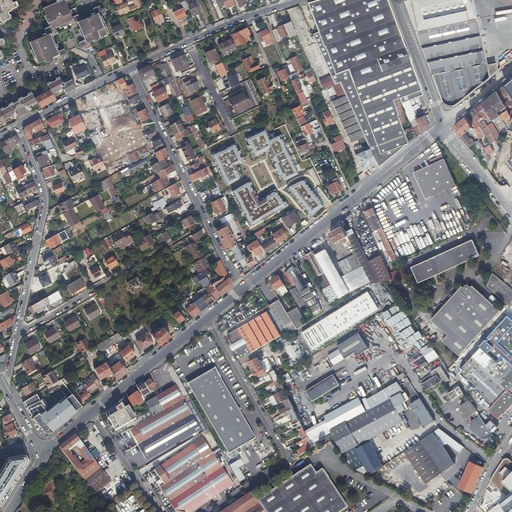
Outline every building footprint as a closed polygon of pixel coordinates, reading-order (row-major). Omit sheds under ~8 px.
[(0,0),(0,15),(3,23),(6,22),(12,19),(11,18),(12,17),(12,16),(10,16),(9,13),(13,12),(12,10),(18,8),(16,3),(13,4),(11,0),(10,0),(9,0),(8,0),(7,0),(0,0)] [(110,33),(105,22),(105,21),(103,17),(101,18),(100,16),(106,14),(103,8),(101,9),(100,6),(95,9),(97,15),(95,15),(94,13),(92,14),(92,16),(81,21),(78,15),(73,18),(71,13),(72,13),(68,2),(66,3),(66,2),(71,0),(61,0),(62,0),(61,1),(60,0),(58,0),(57,1),(57,2),(44,8),(46,15),(45,15),(48,23),(49,22),(51,26),(50,27),(53,35),(58,33),(56,28),(60,26),(60,28),(68,25),(67,23),(71,21),(73,27),(80,24),(81,28),(79,29),(82,36),(84,36),(86,40),(80,42),(83,48),(85,47),(87,50),(93,47),(90,41),(94,40),(95,42),(105,37),(105,35),(110,33)] [(113,0),(119,15),(130,10),(127,3),(123,5),(121,1),(119,2),(118,0),(113,0)] [(184,0),(188,7),(191,15),(199,11),(193,0),(184,0)] [(370,150),(376,163),(378,168),(408,144),(397,114),(398,113),(392,100),(397,98),(399,97),(402,103),(408,100),(412,99),(417,97),(421,107),(426,106),(422,95),(423,95),(387,0),(319,0),(308,3),(321,39),(324,46),(325,46),(335,73),(339,81),(345,96),(364,137),(370,150)] [(403,0),(423,52),(442,100),(443,103),(443,104),(444,105),(445,106),(446,107),(447,107),(448,107),(450,107),(451,107),(452,107),(453,106),(455,105),(498,70),(496,63),(486,65),(477,21),(472,0),(403,0)] [(183,8),(178,10),(173,12),(177,21),(187,17),(183,8)] [(151,13),(155,23),(164,19),(159,9),(151,13)] [(138,17),(136,18),(134,19),(133,18),(128,20),(133,32),(143,28),(138,17)] [(284,24),(288,34),(289,37),(296,34),(290,21),(284,24)] [(288,34),(284,24),(276,28),(277,29),(272,32),(276,40),(288,34)] [(112,28),(116,38),(124,35),(120,25),(112,28)] [(59,61),(65,59),(64,56),(67,55),(64,49),(59,51),(57,47),(59,46),(54,37),(53,37),(52,36),(53,35),(50,27),(45,28),(48,34),(46,35),(45,33),(42,35),(43,36),(29,42),(32,49),(31,50),(34,57),(36,56),(38,63),(46,60),(47,61),(53,59),(52,57),(57,55),(59,61)] [(232,38),(235,46),(245,41),(243,37),(250,33),(248,28),(231,35),(232,38)] [(257,34),(259,38),(261,42),(271,38),(267,29),(257,34)] [(235,46),(232,38),(225,41),(224,39),(219,41),(220,43),(217,45),(222,54),(236,48),(235,46)] [(324,46),(321,39),(315,42),(330,74),(334,83),(339,81),(335,73),(325,46),(324,46)] [(156,42),(159,51),(164,49),(160,40),(156,42)] [(105,49),(99,52),(106,66),(111,64),(111,63),(116,61),(112,53),(108,55),(105,49)] [(214,49),(210,51),(205,53),(210,65),(216,62),(215,60),(219,58),(214,49)] [(511,52),(508,50),(503,60),(506,61),(508,57),(510,59),(511,55),(511,52)] [(183,54),(177,57),(171,60),(176,71),(188,65),(183,54)] [(259,68),(258,65),(256,63),(252,65),(249,58),(242,61),(248,73),(259,68)] [(215,64),(218,70),(221,77),(222,76),(224,78),(228,76),(221,61),(215,64)] [(169,77),(171,76),(172,75),(169,67),(168,68),(165,62),(162,64),(165,70),(169,77)] [(138,73),(140,77),(142,80),(154,74),(150,65),(140,70),(138,73)] [(288,76),(292,74),(288,65),(284,67),(285,68),(288,76)] [(78,80),(89,74),(85,66),(74,71),(78,80)] [(279,68),(278,69),(276,70),(281,81),(288,77),(284,69),(280,71),(279,68)] [(223,84),(225,90),(240,85),(236,74),(226,77),(227,82),(223,84)] [(295,80),(292,74),(288,76),(291,82),(292,82),(297,94),(302,92),(296,79),(295,80)] [(334,83),(330,74),(319,80),(323,89),(332,84),(334,83)] [(68,92),(77,89),(72,79),(68,81),(67,79),(64,81),(62,81),(60,77),(57,78),(57,80),(51,83),(51,81),(48,83),(51,90),(54,95),(58,93),(58,91),(62,89),(62,90),(65,89),(68,93),(68,92)] [(257,81),(260,88),(263,94),(272,90),(266,77),(257,81)] [(125,87),(127,86),(123,78),(117,80),(122,89),(125,87)] [(194,79),(184,83),(186,87),(187,86),(190,93),(200,89),(197,82),(196,82),(194,79)] [(350,143),(364,137),(345,96),(339,81),(334,83),(332,84),(339,99),(332,102),(350,143)] [(137,92),(133,83),(127,86),(125,87),(129,96),(137,92)] [(159,87),(160,87),(161,86),(159,83),(151,87),(153,91),(160,88),(159,87)] [(505,86),(498,91),(506,106),(507,105),(506,103),(510,101),(508,97),(511,95),(505,87),(505,86)] [(153,92),(156,97),(158,102),(168,97),(163,87),(153,92)] [(119,89),(101,96),(106,108),(116,103),(119,109),(116,111),(118,116),(126,112),(121,100),(123,100),(119,89)] [(56,99),(54,95),(51,90),(35,98),(38,104),(40,108),(56,99)] [(498,91),(489,98),(498,112),(503,120),(509,116),(506,110),(504,111),(502,108),(506,106),(498,91)] [(26,109),(33,106),(34,107),(38,104),(32,92),(18,100),(23,107),(24,106),(26,109)] [(241,104),(249,100),(245,92),(237,96),(241,104)] [(130,103),(140,98),(138,94),(128,99),(130,103)] [(201,96),(196,98),(191,101),(198,115),(207,110),(201,96)] [(233,108),(241,104),(237,96),(229,100),(233,108)] [(422,109),(421,107),(417,97),(412,99),(417,110),(422,109)] [(402,112),(397,98),(392,100),(398,113),(397,114),(408,144),(416,137),(411,126),(409,127),(407,121),(405,122),(401,112),(402,112)] [(489,98),(483,103),(491,116),(498,112),(489,98)] [(17,110),(23,107),(18,100),(13,103),(17,110)] [(249,100),(241,104),(233,108),(235,112),(251,105),(249,100)] [(413,115),(408,100),(402,103),(407,115),(410,114),(411,116),(413,115)] [(10,118),(17,114),(16,111),(17,110),(13,103),(0,109),(6,121),(6,122),(11,119),(10,118)] [(483,103),(478,107),(485,120),(487,119),(488,121),(491,120),(489,118),(491,117),(491,116),(483,103)] [(161,108),(164,113),(166,118),(174,115),(169,104),(161,108)] [(182,108),(184,112),(186,116),(191,113),(188,105),(182,108)] [(304,114),(302,110),(300,106),(296,108),(297,111),(294,113),(296,118),(304,114)] [(88,128),(97,123),(89,107),(81,111),(88,128)] [(472,112),(476,119),(477,122),(479,121),(492,145),(497,142),(496,140),(487,124),(485,120),(478,107),(472,112)] [(150,117),(145,108),(138,112),(135,114),(133,114),(136,118),(140,116),(142,121),(150,117)] [(325,124),(328,123),(329,122),(333,121),(328,110),(323,112),(325,118),(323,119),(325,124)] [(505,139),(508,129),(503,120),(498,112),(491,116),(491,117),(505,139)] [(60,113),(47,120),(51,127),(64,120),(60,113)] [(86,128),(79,114),(68,120),(72,128),(74,132),(75,133),(86,128)] [(427,128),(428,124),(431,122),(428,114),(424,115),(411,121),(417,136),(427,128)] [(300,127),(308,124),(307,122),(305,123),(302,116),(296,119),(300,127)] [(469,146),(472,144),(477,150),(483,146),(477,137),(473,129),(466,117),(456,126),(455,129),(469,146)] [(45,127),(41,119),(40,119),(25,127),(24,131),(28,141),(33,139),(30,131),(35,129),(37,132),(45,127)] [(210,126),(208,127),(206,128),(208,132),(211,130),(213,133),(220,129),(215,119),(208,123),(210,126)] [(477,122),(476,119),(471,122),(473,127),(474,126),(475,128),(473,129),(477,137),(480,135),(479,135),(483,133),(477,122)] [(169,125),(172,130),(175,135),(177,139),(187,134),(179,120),(169,125)] [(491,122),(487,124),(496,140),(499,138),(491,122)] [(312,133),(308,124),(300,127),(304,135),(305,136),(312,133)] [(190,126),(197,141),(201,150),(205,148),(194,125),(190,126)] [(265,130),(246,137),(253,155),(269,149),(281,181),(297,175),(283,137),(280,138),(279,134),(268,138),(265,130)] [(230,136),(229,134),(227,132),(216,137),(218,142),(230,136)] [(312,133),(305,136),(309,146),(313,144),(312,144),(312,143),(311,144),(310,142),(312,140),(313,142),(317,141),(313,132),(312,133)] [(19,140),(16,135),(1,143),(8,155),(13,153),(10,149),(17,146),(15,144),(18,142),(17,140),(19,140)] [(49,135),(29,142),(31,146),(44,142),(51,139),(49,135)] [(309,146),(305,136),(304,135),(300,137),(304,144),(297,148),(299,153),(310,148),(311,149),(316,147),(314,143),(313,144),(309,146)] [(77,146),(73,137),(63,142),(67,150),(72,148),(77,146)] [(51,139),(44,142),(49,153),(56,151),(51,139)] [(160,150),(164,148),(160,139),(156,142),(160,150)] [(346,147),(342,139),(336,142),(331,144),(335,152),(346,147)] [(249,223),(287,207),(285,203),(274,189),(261,199),(257,201),(246,174),(243,176),(238,165),(243,162),(236,146),(234,144),(214,152),(213,151),(208,153),(211,160),(214,158),(219,169),(221,173),(229,192),(233,191),(239,203),(243,209),(249,223)] [(487,154),(488,155),(493,151),(490,145),(484,148),(487,154)] [(164,158),(169,156),(164,148),(160,150),(155,152),(159,161),(162,160),(164,158)] [(363,172),(376,163),(370,150),(356,156),(363,172)] [(39,157),(38,157),(42,167),(50,164),(47,154),(44,155),(39,157)] [(487,167),(489,163),(491,159),(488,155),(487,154),(485,158),(482,161),(487,167)] [(463,197),(443,155),(431,161),(432,165),(415,174),(433,211),(463,197)] [(198,171),(202,169),(205,167),(200,156),(195,158),(197,163),(190,166),(194,173),(198,171)] [(94,171),(105,165),(101,157),(94,160),(90,162),(94,171)] [(147,162),(145,158),(134,164),(128,167),(122,170),(124,175),(133,170),(134,172),(137,170),(136,168),(147,162)] [(158,172),(168,167),(164,158),(162,160),(159,161),(152,165),(156,174),(158,172)] [(6,169),(1,160),(0,160),(0,168),(9,188),(14,185),(8,173),(6,169)] [(19,161),(6,169),(8,173),(14,170),(21,165),(19,161)] [(175,169),(173,164),(168,167),(158,172),(161,178),(165,176),(171,173),(170,172),(175,169)] [(26,172),(22,165),(21,165),(14,170),(19,179),(24,177),(23,174),(26,172)] [(52,165),(44,168),(47,178),(55,175),(52,165)] [(84,175),(81,167),(73,171),(72,169),(69,171),(73,181),(84,175)] [(200,175),(198,171),(194,173),(189,175),(191,180),(200,175)] [(170,184),(165,176),(161,178),(152,183),(155,189),(159,186),(160,189),(170,184)] [(307,218),(324,207),(322,203),(326,201),(312,177),(305,182),(303,178),(289,186),(305,213),(305,214),(307,218)] [(109,188),(110,188),(113,186),(108,178),(105,180),(109,188)] [(334,180),(335,181),(335,182),(328,186),(332,195),(342,190),(337,179),(334,180)] [(99,183),(104,191),(108,189),(109,188),(105,180),(99,183)] [(37,189),(33,181),(24,186),(26,190),(28,189),(30,193),(37,189)] [(64,190),(62,183),(53,186),(56,194),(64,190)] [(180,193),(175,184),(168,187),(173,197),(180,193)] [(26,190),(24,186),(16,191),(20,198),(28,194),(28,193),(26,190)] [(104,191),(74,207),(77,212),(82,210),(85,214),(88,212),(91,216),(95,214),(92,208),(109,199),(112,197),(109,193),(108,189),(104,191)] [(160,208),(167,204),(163,198),(153,204),(156,210),(157,209),(160,208)] [(28,204),(24,206),(27,212),(30,211),(29,209),(40,204),(37,199),(28,204)] [(70,199),(59,205),(63,213),(74,207),(70,199)] [(221,199),(216,201),(211,203),(217,214),(226,210),(221,199)] [(169,213),(183,205),(180,201),(166,208),(164,210),(166,214),(169,212),(169,213)] [(377,215),(375,209),(366,213),(369,218),(377,215)] [(493,216),(488,210),(484,213),(489,219),(493,216)] [(151,213),(143,217),(147,224),(150,223),(151,223),(152,223),(155,222),(155,220),(156,221),(163,217),(160,211),(159,212),(153,215),(151,213)] [(298,219),(296,215),(294,211),(282,218),(286,226),(298,219)] [(236,217),(235,214),(233,212),(220,219),(222,224),(236,217)] [(377,215),(369,218),(372,225),(380,221),(377,215)] [(195,223),(191,216),(181,221),(185,228),(195,223)] [(238,220),(237,221),(235,221),(244,238),(243,239),(244,240),(247,238),(238,220)] [(59,230),(61,232),(68,228),(72,226),(77,223),(76,221),(59,230)] [(372,225),(376,233),(379,231),(384,229),(380,221),(372,225)] [(21,228),(22,230),(24,234),(31,230),(28,224),(21,228)] [(226,250),(231,248),(236,245),(227,225),(217,231),(226,250)] [(277,232),(282,240),(287,237),(282,229),(277,232)] [(384,259),(382,255),(370,261),(353,229),(347,232),(351,239),(359,256),(363,264),(372,283),(387,280),(393,278),(390,271),(384,259)] [(384,229),(379,231),(392,257),(396,255),(388,237),(384,229)] [(351,239),(347,232),(346,230),(335,236),(340,246),(351,239)] [(166,242),(171,239),(166,231),(161,234),(166,242)] [(194,241),(203,236),(201,231),(192,236),(194,241)] [(125,246),(134,241),(129,234),(125,236),(123,232),(112,238),(114,242),(116,241),(119,246),(122,244),(124,243),(124,244),(125,246)] [(278,243),(282,240),(277,232),(272,235),(278,243)] [(56,235),(46,240),(50,248),(60,243),(56,235)] [(154,244),(149,236),(138,242),(143,250),(154,244)] [(252,253),(253,255),(254,257),(263,250),(257,240),(247,246),(250,251),(252,253)] [(268,251),(271,249),(274,247),(270,240),(264,244),(268,251)] [(441,253),(422,262),(426,272),(439,270),(444,267),(468,255),(474,259),(481,256),(475,240),(441,253)] [(18,250),(13,241),(4,247),(8,255),(18,250)] [(190,254),(199,249),(194,241),(185,246),(190,254)] [(203,258),(205,257),(202,252),(200,252),(199,249),(190,254),(195,263),(203,258)] [(366,284),(372,283),(363,264),(346,271),(341,275),(326,250),(317,256),(340,298),(350,291),(351,292),(366,284)] [(331,304),(340,298),(317,256),(315,252),(306,258),(331,304)] [(426,272),(422,262),(412,266),(420,283),(474,259),(468,255),(444,267),(439,270),(426,272)] [(43,261),(48,270),(53,267),(58,264),(53,256),(43,261)] [(346,271),(363,264),(359,256),(343,266),(346,271)] [(13,265),(9,257),(0,261),(4,270),(13,265)] [(114,257),(111,258),(108,260),(106,261),(110,268),(118,264),(114,257)] [(248,266),(251,264),(254,262),(252,258),(248,260),(246,257),(243,258),(248,266)] [(199,272),(209,266),(206,261),(205,261),(203,258),(195,263),(194,263),(199,272)] [(222,279),(224,277),(227,275),(220,260),(214,264),(215,266),(214,267),(217,273),(218,273),(222,279)] [(80,278),(82,277),(79,273),(80,272),(79,269),(77,269),(76,267),(78,266),(75,261),(69,264),(71,269),(66,272),(72,283),(80,278)] [(322,309),(310,287),(307,289),(295,267),(289,271),(297,285),(313,317),(322,309)] [(95,278),(101,275),(97,268),(91,271),(95,278)] [(402,268),(390,271),(393,278),(406,276),(402,268)] [(203,288),(210,284),(206,276),(209,274),(206,269),(191,278),(194,284),(198,281),(203,288)] [(16,275),(14,271),(5,276),(10,286),(19,281),(17,277),(16,275)] [(297,285),(289,271),(285,274),(288,282),(290,281),(294,287),(297,285)] [(487,286),(508,305),(511,309),(511,290),(493,275),(487,286)] [(287,288),(280,276),(273,280),(280,293),(287,288)] [(142,287),(137,277),(133,280),(132,277),(129,279),(130,281),(127,283),(132,293),(142,287)] [(208,293),(215,301),(216,300),(231,288),(231,286),(231,285),(232,283),(229,278),(215,287),(213,286),(223,280),(224,279),(224,277),(222,279),(204,289),(208,293)] [(72,283),(67,286),(71,293),(85,286),(80,278),(72,283)] [(501,311),(474,286),(473,287),(470,284),(467,285),(464,287),(461,288),(431,320),(448,336),(444,340),(460,355),(501,311)] [(305,308),(296,290),(291,292),(301,310),(305,308)] [(314,351),(379,307),(368,290),(304,334),(314,351)] [(49,303),(50,305),(62,298),(58,291),(49,296),(46,297),(49,303)] [(11,302),(6,292),(2,294),(0,295),(0,300),(3,306),(6,305),(6,306),(10,305),(9,303),(11,302)] [(208,306),(215,301),(208,293),(201,298),(208,306)] [(46,297),(30,306),(33,312),(49,303),(46,297)] [(288,333),(296,333),(299,330),(292,318),(280,300),(271,307),(288,333)] [(100,313),(95,304),(85,310),(90,319),(100,313)] [(185,310),(192,317),(199,311),(193,304),(185,310)] [(173,316),(178,323),(184,319),(182,316),(185,314),(179,307),(176,309),(178,312),(173,316)] [(160,315),(163,313),(160,308),(146,317),(149,322),(158,316),(160,315)] [(8,309),(0,313),(0,314),(1,317),(10,312),(8,309)] [(228,335),(242,359),(264,347),(282,337),(268,312),(228,335)] [(292,318),(299,330),(308,323),(301,312),(292,318)] [(492,405),(500,416),(503,413),(505,414),(511,406),(511,318),(506,313),(489,332),(490,334),(482,343),(482,346),(499,361),(491,372),(474,356),(462,371),(461,374),(494,404),(492,405)] [(14,322),(16,315),(0,323),(0,328),(1,330),(12,324),(12,323),(14,322)] [(80,325),(75,316),(65,322),(70,331),(80,325)] [(164,328),(170,335),(172,334),(158,316),(149,322),(146,324),(155,335),(164,328)] [(144,325),(159,345),(164,341),(170,336),(170,335),(164,328),(155,335),(146,324),(144,325)] [(49,343),(60,337),(55,327),(44,333),(49,343)] [(121,338),(118,332),(115,334),(111,336),(115,344),(122,339),(121,338)] [(141,350),(152,342),(145,333),(134,341),(141,350)] [(370,349),(360,333),(349,340),(350,342),(328,355),(335,365),(356,352),(359,356),(370,349)] [(111,336),(98,344),(97,345),(101,352),(115,344),(111,336)] [(41,347),(36,338),(25,344),(30,354),(41,347)] [(81,349),(83,353),(90,348),(84,339),(77,343),(80,350),(81,349)] [(432,347),(433,346),(431,343),(420,351),(429,363),(438,356),(432,347)] [(119,352),(126,361),(135,354),(129,345),(119,352)] [(82,353),(85,360),(99,352),(95,346),(90,348),(83,353),(82,353)] [(112,372),(116,378),(116,380),(127,371),(119,361),(111,367),(105,356),(104,357),(106,362),(112,372)] [(30,357),(21,362),(23,366),(24,365),(28,373),(37,368),(30,357)] [(267,373),(258,358),(249,363),(258,379),(267,373)] [(101,379),(112,372),(106,362),(95,369),(101,379)] [(189,384),(229,454),(257,439),(216,368),(189,384)] [(272,373),(276,381),(281,379),(279,375),(276,370),(272,373)] [(48,387),(49,386),(58,381),(52,371),(42,377),(48,387)] [(97,386),(100,384),(93,373),(89,376),(90,378),(82,384),(89,393),(97,387),(97,386)] [(333,374),(306,391),(313,402),(340,385),(333,374)] [(433,374),(421,382),(429,394),(434,390),(438,388),(444,384),(438,375),(435,377),(433,374)] [(281,379),(276,381),(281,391),(286,389),(281,379)] [(150,380),(145,385),(150,392),(156,388),(150,380)] [(145,385),(142,382),(136,387),(144,399),(151,394),(150,392),(145,385)] [(31,383),(21,389),(25,396),(36,389),(31,383)] [(83,400),(90,395),(89,393),(82,384),(80,386),(82,389),(77,392),(83,400)] [(176,386),(165,393),(155,399),(152,401),(158,414),(184,400),(176,386)] [(451,400),(464,392),(460,386),(451,392),(447,395),(451,400)] [(444,397),(442,394),(438,388),(434,390),(442,402),(445,400),(444,397)] [(286,389),(281,391),(283,397),(285,400),(290,397),(286,389)] [(447,395),(451,392),(449,389),(442,394),(444,397),(447,395)] [(142,402),(139,396),(137,393),(128,398),(134,407),(142,402)] [(83,407),(72,394),(66,398),(65,396),(55,404),(56,406),(47,413),(44,408),(46,407),(42,399),(40,400),(36,394),(24,401),(26,407),(25,408),(31,420),(33,419),(34,422),(33,422),(34,426),(36,425),(39,430),(41,428),(44,432),(47,429),(50,433),(51,433),(83,407)] [(331,431),(334,436),(350,463),(371,475),(385,465),(369,441),(356,449),(355,447),(387,427),(388,429),(386,431),(388,435),(391,433),(392,435),(395,432),(394,430),(404,423),(400,418),(406,414),(404,412),(406,411),(403,407),(402,408),(394,395),(371,408),(336,429),(331,431)] [(280,411),(283,414),(290,410),(295,408),(290,397),(285,400),(287,403),(286,404),(287,407),(280,411)] [(328,414),(336,429),(371,408),(367,400),(366,398),(363,400),(366,408),(364,410),(358,397),(328,414)] [(424,426),(434,420),(418,397),(410,403),(424,426)] [(158,414),(153,417),(150,412),(139,418),(137,420),(117,432),(114,434),(116,436),(122,433),(123,435),(130,431),(139,446),(193,416),(187,406),(184,400),(158,414)] [(470,415),(477,410),(470,400),(462,405),(470,415)] [(193,416),(139,446),(150,466),(175,452),(172,446),(174,445),(175,447),(189,439),(187,436),(193,433),(201,429),(204,435),(210,432),(193,402),(187,406),(193,416)] [(109,418),(117,432),(137,420),(126,403),(114,411),(115,414),(109,418)] [(499,417),(500,416),(492,405),(489,408),(499,417)] [(295,408),(290,410),(295,420),(300,417),(299,415),(296,409),(295,408)] [(2,418),(3,428),(11,423),(10,414),(2,418)] [(488,436),(493,432),(480,414),(471,421),(471,428),(483,437),(488,436)] [(300,417),(295,420),(296,423),(294,424),(296,427),(298,426),(300,429),(305,426),(304,424),(300,417)] [(10,437),(17,433),(13,426),(6,429),(10,437)] [(305,426),(300,429),(304,438),(309,435),(305,426)] [(460,454),(466,447),(440,428),(405,451),(427,483),(455,463),(444,447),(448,444),(460,454)] [(76,434),(61,447),(85,479),(101,468),(92,456),(87,459),(81,463),(75,456),(74,457),(69,450),(76,444),(81,440),(76,434)] [(316,448),(309,435),(304,438),(309,447),(300,452),(302,456),(316,448)] [(188,511),(232,482),(203,439),(155,471),(161,479),(156,482),(176,511),(188,511)] [(87,459),(92,456),(81,440),(76,444),(87,459)] [(511,455),(508,450),(496,470),(511,488),(511,455)] [(23,458),(23,456),(11,457),(7,463),(6,462),(4,466),(5,467),(0,475),(0,504),(1,505),(8,493),(10,494),(17,481),(16,481),(28,461),(25,457),(23,458)] [(460,488),(472,493),(484,468),(472,463),(469,468),(460,488)] [(312,467),(258,502),(264,511),(344,511),(348,510),(323,472),(317,475),(312,467)] [(511,511),(511,488),(496,470),(494,473),(489,479),(485,490),(505,511),(511,511)] [(505,511),(485,490),(478,505),(484,511),(505,511)] [(264,511),(258,502),(252,492),(231,506),(222,511),(264,511)]
